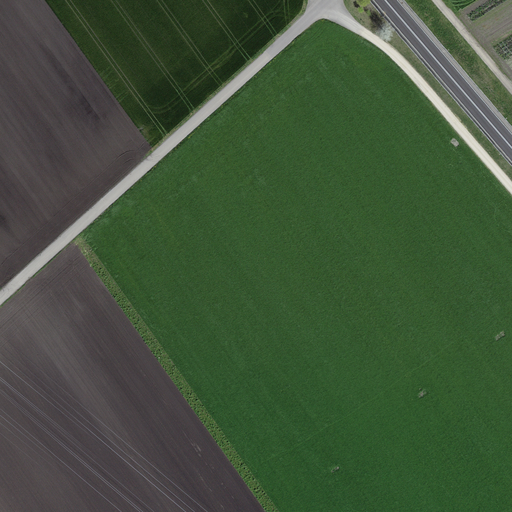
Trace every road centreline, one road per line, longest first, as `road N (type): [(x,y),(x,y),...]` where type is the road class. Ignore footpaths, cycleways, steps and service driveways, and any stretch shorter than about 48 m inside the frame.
road 1 (unclassified): [(0,297),(327,0)]
road 2 (track): [(323,0),(399,59),(511,188)]
road 3 (trunk): [(511,148),(385,0)]
